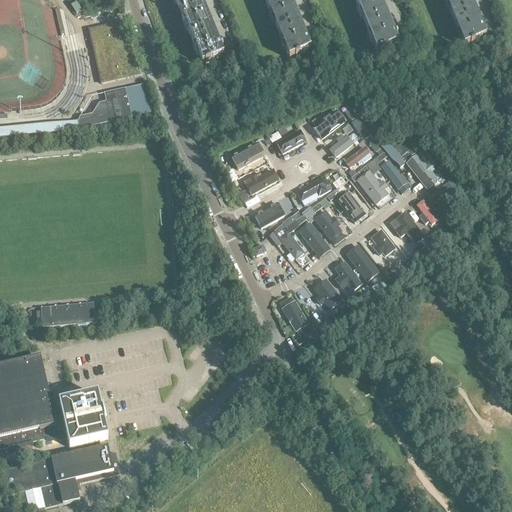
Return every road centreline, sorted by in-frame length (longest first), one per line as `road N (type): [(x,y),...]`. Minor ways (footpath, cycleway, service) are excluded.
road 1 (unclassified): [(225,226),(176,127),(132,0)]
road 2 (residential): [(259,299),(301,280),(416,190)]
road 3 (unclassified): [(365,511),(297,379)]
